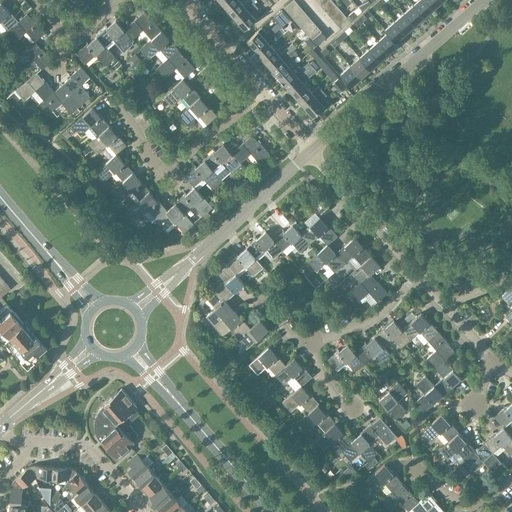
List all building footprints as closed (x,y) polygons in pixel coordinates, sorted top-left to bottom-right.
[(221,0),(220,1),(229,10),(240,0),(239,0),(221,0)] [(229,10),(237,20),(255,4),(252,0),(251,0),(250,0),(244,6),(240,0),(229,10)] [(294,0),(285,8),(289,13),(299,4),(295,0),(294,0)] [(329,0),(322,7),(326,11),(335,3),(332,0),(329,0)] [(426,0),(418,0),(413,5),(424,17),(434,9),(426,0)] [(442,0),(426,0),(434,9),(443,1),(442,0)] [(382,6),(378,2),(373,6),(377,10),(382,6)] [(0,21),(1,21),(8,30),(19,21),(9,10),(9,11),(1,3),(0,3),(0,21)] [(326,11),(330,16),(339,8),(335,3),(326,11)] [(255,4),(237,20),(245,30),(257,19),(252,14),(259,8),(258,8),(255,4)] [(289,13),(293,17),(303,9),(299,4),(289,13)] [(413,5),(404,13),(415,26),(424,17),(413,5)] [(330,16),(334,20),(343,13),(339,8),(330,16)] [(293,17),(297,22),(307,13),(303,9),(293,17)] [(282,10),(273,18),(281,28),(290,20),(282,10)] [(143,29),(151,39),(152,39),(162,31),(162,30),(152,19),(152,20),(144,11),(124,29),(133,38),(143,29)] [(354,11),(349,15),(353,19),(358,15),(354,11)] [(26,32),(34,41),(35,41),(45,32),(35,21),(35,22),(27,13),(19,21),(8,30),(7,31),(12,37),(16,41),(26,32)] [(297,22),(301,26),(311,18),(307,13),(297,22)] [(334,20),(338,25),(347,17),(343,13),(334,20)] [(404,13),(394,21),(406,34),(415,26),(404,13)] [(364,14),(359,18),(363,22),(368,18),(364,14)] [(347,17),(338,25),(342,30),(351,22),(347,17)] [(301,26),(305,31),(314,22),(311,18),(301,26)] [(363,22),(359,18),(354,22),(358,27),(363,22)] [(107,27),(96,36),(97,37),(105,46),(106,46),(108,48),(117,40),(124,49),(134,40),(133,38),(124,29),(116,20),(108,27),(107,27)] [(385,30),(387,33),(388,32),(396,42),(406,34),(394,21),(385,30)] [(305,31),(308,35),(318,27),(314,22),(305,31)] [(313,40),(314,39),(322,32),(318,27),(308,35),(313,40)] [(259,31),(247,41),(256,51),(274,34),(270,30),(267,33),(262,28),(259,31)] [(279,30),(274,34),(278,38),(283,34),(279,30)] [(345,30),(341,35),(344,39),(349,35),(345,30)] [(160,48),(168,58),(178,49),(179,49),(169,38),(168,38),(162,31),(152,39),(151,39),(140,48),(141,49),(149,58),(160,48)] [(322,32),(314,39),(318,45),(327,37),(322,32)] [(387,33),(378,41),(389,53),(399,45),(396,42),(388,32),(387,33)] [(256,51),(264,60),(275,50),(271,45),(278,39),(278,38),(274,34),(256,51)] [(344,39),(341,35),(336,39),(340,43),(344,39)] [(108,48),(106,46),(105,46),(97,37),(89,44),(88,43),(77,53),(86,63),(96,55),(106,65),(115,57),(108,48)] [(14,58),(10,62),(19,72),(23,68),(33,59),(42,68),(52,59),(44,50),(43,51),(35,41),(34,41),(14,58)] [(378,41),(369,49),(380,62),(389,53),(378,41)] [(331,43),(327,47),(332,52),(335,49),(331,43)] [(272,69),(294,50),(297,48),(293,44),(282,53),(277,48),(275,50),(264,60),(272,69)] [(326,47),(321,51),(325,56),(330,51),(326,47)] [(168,58),(157,67),(166,77),(177,67),(185,77),(195,68),(186,57),(185,57),(178,49),(168,58)] [(369,49),(360,57),(371,70),(380,62),(369,49)] [(294,50),(272,69),(280,79),(292,69),(297,64),(293,59),(298,54),(294,50)] [(135,54),(130,58),(136,65),(141,61),(135,54)] [(360,57),(350,65),(362,78),(371,70),(360,57)] [(292,69),(280,79),(289,88),(313,66),(310,63),(309,62),(301,69),(297,64),(292,69)] [(362,78),(350,65),(341,74),(352,86),(362,78)] [(313,66),(289,88),(297,98),(309,88),(311,86),(306,80),(317,71),(316,69),(313,66)] [(71,77),(63,84),(81,105),(90,96),(81,86),(91,77),(81,67),(71,76),(71,77)] [(16,90),(7,98),(12,105),(22,96),(25,100),(36,90),(44,99),(54,90),(53,89),(45,80),(44,81),(37,73),(36,72),(24,83),(21,85),(16,90)] [(183,96),(191,105),(191,106),(201,97),(202,96),(192,85),(191,86),(184,78),(163,96),(172,106),(183,96)] [(347,88),(339,79),(334,84),(342,93),(347,88)] [(43,99),(39,103),(43,108),(47,105),(53,110),(62,102),(71,113),(73,112),(78,108),(81,105),(63,84),(55,91),(54,90),(44,99),(43,99)] [(297,98),(305,107),(323,91),(320,87),(313,93),(309,88),(297,98)] [(323,91),(305,107),(314,117),(325,107),(329,103),(324,98),(327,95),(323,91)] [(191,106),(191,105),(180,115),(188,125),(199,115),(208,125),(218,115),(209,104),(208,105),(204,101),(201,97),(191,106)] [(72,125),(67,130),(71,135),(77,130),(81,134),(92,125),(100,134),(100,135),(110,126),(111,125),(101,114),(100,115),(93,107),(72,125)] [(108,144),(116,153),(117,153),(117,154),(128,145),(118,133),(117,134),(110,126),(100,135),(100,134),(89,143),(98,153),(108,144)] [(167,126),(162,130),(168,137),(173,133),(167,126)] [(252,134),(232,152),(241,162),(251,153),(260,163),(271,153),(259,140),(258,141),(252,134)] [(204,159),(205,160),(213,170),(214,169),(223,180),(242,164),(241,162),(232,152),(224,143),(216,150),(215,150),(204,159)] [(87,147),(80,153),(84,157),(91,151),(87,147)] [(116,171),(124,180),(124,181),(134,172),(125,161),(124,161),(117,154),(117,153),(116,153),(96,171),(105,181),(116,171)] [(185,176),(195,187),(195,186),(204,178),(214,189),(223,180),(214,169),(213,170),(205,160),(197,167),(196,166),(185,176)] [(132,190),(140,199),(141,200),(150,191),(151,191),(141,180),(134,172),(124,181),(124,180),(113,190),(121,199),(132,190)] [(234,185),(230,188),(235,193),(239,190),(234,185)] [(175,202),(176,203),(184,213),(185,212),(194,204),(203,215),(213,207),(195,186),(195,187),(187,194),(186,193),(175,202)] [(149,209),(157,218),(167,209),(158,199),(157,199),(150,191),(141,200),(140,199),(129,209),(138,219),(149,209)] [(111,194),(106,199),(109,202),(114,198),(111,194)] [(167,209),(157,218),(156,219),(165,229),(175,221),(185,232),(194,223),(185,212),(184,213),(176,203),(168,210),(167,209)] [(327,203),(319,211),(323,216),(331,208),(327,203)] [(129,214),(124,218),(129,224),(134,220),(129,214)] [(320,217),(301,234),(309,243),(319,235),(327,244),(328,245),(338,236),(328,225),(327,226),(320,217)] [(155,228),(159,233),(165,228),(160,224),(155,228)] [(284,231),(273,240),(282,250),(291,242),(300,252),(309,243),(301,234),(293,224),(284,232),(284,231)] [(246,248),(254,258),(255,257),(264,249),(272,259),(282,250),(273,240),(265,231),(257,239),(257,238),(246,248)] [(348,236),(343,241),(347,244),(351,240),(348,236)] [(347,244),(336,254),(344,263),(353,256),(361,265),(372,255),(363,245),(361,246),(354,238),(351,240),(347,244)] [(334,253),(328,245),(327,244),(317,253),(312,257),(308,261),(316,271),(326,262),(334,272),(344,263),(336,254),(335,252),(334,253)] [(226,264),(227,265),(235,274),(236,274),(245,266),(253,276),(263,267),(255,257),(254,258),(246,248),(238,255),(226,264)] [(313,248),(308,253),(312,257),(317,253),(313,248)] [(380,265),(372,255),(361,265),(352,273),(360,282),(369,274),(370,274),(380,265)] [(305,264),(298,269),(304,275),(307,273),(308,274),(311,271),(305,264)] [(223,284),(216,291),(225,301),(236,292),(235,291),(244,284),(241,280),(238,277),(236,274),(235,274),(227,265),(217,273),(225,282),(223,284)] [(377,282),(370,274),(369,274),(360,282),(350,290),(359,300),(369,292),(377,301),(388,292),(381,285),(378,281),(377,282)] [(204,275),(197,294),(210,282),(204,275)] [(0,329),(2,328),(7,334),(4,338),(10,345),(13,342),(19,348),(15,351),(20,357),(26,356),(31,362),(47,349),(1,296),(10,288),(0,276),(0,329)] [(511,285),(501,295),(511,306),(510,306),(511,308),(511,311),(506,317),(510,321),(511,319),(511,285)] [(206,317),(214,327),(233,310),(225,301),(216,291),(207,299),(215,309),(206,317)] [(347,294),(342,299),(348,306),(353,302),(347,294)] [(232,328),(240,337),(250,328),(241,317),(240,318),(233,310),(214,327),(222,336),(232,328)] [(420,331),(428,341),(438,331),(429,321),(428,321),(421,313),(402,329),(410,339),(420,331)] [(400,316),(394,321),(398,325),(404,320),(400,316)] [(204,317),(199,321),(206,329),(211,325),(204,317)] [(260,320),(250,328),(240,337),(248,347),(268,329),(260,320)] [(401,347),(410,339),(402,329),(398,325),(394,321),(394,320),(386,327),(385,326),(374,336),(374,337),(383,347),(384,346),(392,338),(401,347)] [(426,358),(435,368),(445,359),(454,351),(447,343),(448,342),(438,331),(428,341),(436,350),(426,358)] [(392,355),(384,346),(383,347),(374,337),(366,344),(366,343),(355,352),(364,363),(373,355),(382,364),(392,355)] [(354,371),(364,363),(355,352),(347,344),(339,351),(338,350),(327,360),(337,370),(346,362),(354,371)] [(267,365),(275,374),(285,365),(276,354),(275,355),(268,346),(249,363),(257,373),(267,365)] [(456,352),(451,357),(454,361),(460,356),(456,352)] [(293,375),(301,385),(301,384),(301,385),(312,376),(302,365),(301,365),(294,357),(285,365),(275,374),(283,383),(293,375)] [(443,377),(434,385),(442,395),(443,396),(454,386),(453,385),(462,378),(445,359),(435,368),(443,377)] [(409,361),(405,365),(408,369),(413,365),(409,361)] [(442,395),(434,385),(426,375),(416,384),(424,393),(415,402),(424,412),(435,403),(434,402),(442,395)] [(254,381),(247,387),(253,393),(259,388),(254,381)] [(379,400),(396,419),(406,410),(398,400),(407,392),(398,382),(387,391),(387,392),(379,400)] [(300,403),(308,412),(318,403),(318,404),(319,403),(309,392),(308,393),(301,385),(301,384),(301,385),(282,401),(291,411),(300,403)] [(100,437),(101,439),(117,458),(122,454),(124,457),(133,449),(131,446),(135,443),(132,440),(139,434),(131,426),(134,424),(131,421),(140,414),(134,408),(137,405),(122,388),(103,405),(102,406),(100,408),(99,410),(98,411),(97,413),(96,415),(96,416),(96,418),(95,420),(95,421),(95,423),(95,425),(95,427),(96,428),(96,430),(97,432),(97,433),(98,434),(99,436),(100,437)] [(274,401),(266,407),(270,412),(272,410),(276,407),(277,405),(274,401)] [(494,417),(503,427),(504,426),(504,427),(511,419),(511,402),(507,408),(506,407),(494,417)] [(317,422),(325,431),(334,422),(335,423),(335,422),(326,411),(325,412),(318,404),(318,403),(308,412),(298,420),(307,430),(317,422)] [(441,432),(449,441),(459,433),(459,432),(450,421),(449,422),(442,414),(423,430),(431,440),(441,432)] [(359,432),(360,433),(369,443),(378,435),(387,445),(395,438),(397,436),(380,417),(371,424),(370,423),(359,432)] [(408,418),(401,424),(406,429),(412,423),(408,418)] [(333,441),(341,450),(352,441),(343,430),(342,431),(335,423),(334,422),(325,431),(315,439),(324,449),(333,441)] [(495,433),(484,442),(494,453),(503,445),(511,454),(511,453),(511,435),(504,427),(504,426),(503,427),(495,434),(495,433)] [(360,433),(352,441),(341,450),(350,460),(360,452),(368,461),(374,456),(378,452),(369,443),(360,433)] [(457,450),(466,460),(476,451),(466,440),(466,441),(459,433),(449,441),(439,449),(448,459),(457,450)] [(397,436),(395,438),(401,445),(403,448),(407,446),(405,439),(402,435),(399,437),(397,435),(397,436)] [(476,451),(466,460),(475,470),(482,463),(484,462),(492,470),(501,462),(494,453),(484,442),(483,443),(484,444),(481,446),(476,451)] [(311,443),(303,450),(309,457),(318,450),(311,443)] [(162,448),(165,452),(170,447),(167,444),(162,448)] [(170,447),(165,452),(169,456),(174,452),(170,447)] [(169,456),(162,462),(165,466),(177,455),(174,452),(169,456)] [(128,469),(135,477),(149,466),(137,453),(128,461),(131,466),(128,469)] [(368,461),(365,464),(369,468),(378,460),(374,456),(368,461)] [(176,464),(179,468),(184,464),(181,460),(176,464)] [(184,464),(179,468),(183,472),(188,468),(184,464)] [(384,482),(391,491),(401,483),(402,482),(393,471),(392,472),(385,464),(365,481),(374,490),(384,482)] [(462,464),(458,468),(464,474),(468,470),(462,464)] [(28,467),(28,468),(35,476),(52,477),(53,466),(35,465),(34,465),(33,465),(31,466),(29,467),(28,467)] [(70,467),(53,466),(52,477),(69,478),(70,467)] [(135,477),(142,486),(156,474),(149,466),(135,477)] [(69,478),(66,485),(74,495),(79,491),(80,491),(88,484),(77,471),(76,470),(75,470),(75,469),(74,469),(73,468),(72,468),(71,468),(70,467),(69,478)] [(12,485),(11,486),(23,487),(35,476),(28,468),(15,479),(14,480),(14,481),(13,482),(12,483),(12,484),(12,485)] [(142,486),(149,494),(163,482),(156,474),(142,486)] [(190,480),(193,484),(198,480),(195,476),(190,480)] [(198,480),(193,484),(197,489),(202,484),(198,480)] [(149,494),(156,502),(170,490),(163,482),(149,494)] [(400,501),(408,510),(418,501),(409,490),(408,491),(401,483),(391,491),(382,499),(391,509),(400,501)] [(95,492),(88,484),(80,491),(79,491),(74,495),(82,504),(95,492)] [(11,487),(10,503),(22,504),(22,503),(23,487),(11,486),(11,487)] [(156,502),(163,510),(177,498),(170,490),(156,502)] [(354,490),(350,493),(355,499),(358,495),(354,490)] [(102,500),(95,492),(82,504),(89,511),(102,500)] [(204,497),(207,501),(212,496),(209,492),(204,497)] [(425,511),(426,511),(444,511),(445,511),(435,501),(427,493),(418,501),(408,510),(409,511),(425,511)] [(212,496),(207,501),(211,505),(216,501),(212,496)] [(60,497),(54,509),(56,511),(64,505),(66,504),(60,497)] [(163,510),(165,511),(177,511),(184,506),(177,498),(163,510)] [(105,511),(109,508),(102,500),(89,511),(88,511),(105,511)] [(511,511),(511,502),(500,511),(511,511)] [(10,503),(9,511),(34,511),(35,504),(31,504),(28,504),(26,504),(22,503),(22,504),(10,503)]
